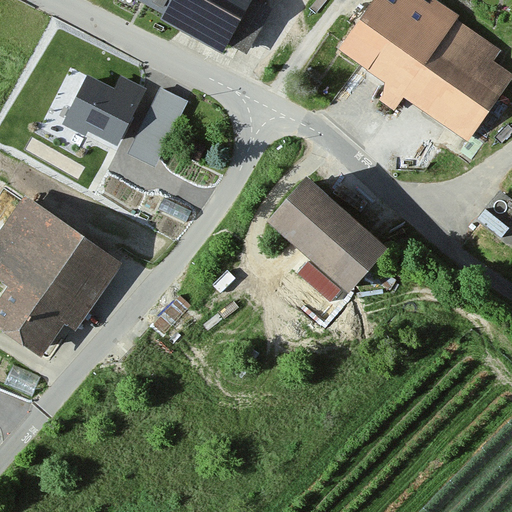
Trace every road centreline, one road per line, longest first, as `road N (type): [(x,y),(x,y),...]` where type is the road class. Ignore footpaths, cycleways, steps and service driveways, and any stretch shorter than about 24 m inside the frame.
road 1 (tertiary): [(0,464),(211,216),(268,108)]
road 2 (tertiary): [(268,108),(52,0)]
road 3 (unclassified): [(434,233),(332,141),(268,108)]
